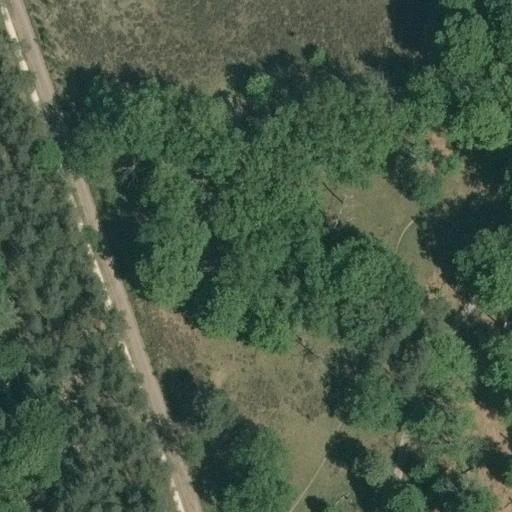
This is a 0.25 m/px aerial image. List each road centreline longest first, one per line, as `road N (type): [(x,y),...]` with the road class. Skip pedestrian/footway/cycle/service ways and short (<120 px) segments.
road 1 (track): [(195,511),(14,0)]
road 2 (track): [(511,268),(475,302),(433,365),(382,511)]
road 3 (track): [(511,176),(485,0)]
